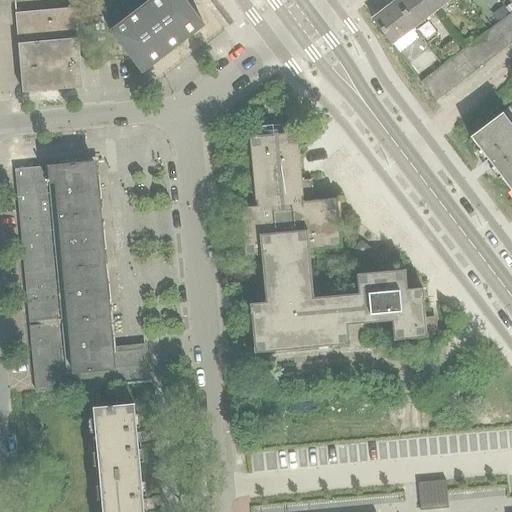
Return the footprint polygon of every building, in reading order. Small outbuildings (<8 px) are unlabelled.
[(142,74),(205,27),(187,3),(190,0),(150,0),(109,31),(142,74)] [(415,27),(437,10),(428,0),(396,0),(395,1),(415,27)] [(428,0),(437,10),(450,0),(428,0)] [(372,19),(392,44),(415,27),(395,1),(372,19)] [(78,44),(89,43),(86,7),(15,14),(23,94),(82,88),(78,44)] [(503,7),(493,15),(498,22),(508,15),(503,7)] [(511,44),(511,25),(506,18),(497,25),(511,45),(511,44)] [(511,45),(497,25),(487,32),(502,52),(511,45)] [(502,52),(487,32),(478,39),(493,59),(502,52)] [(493,59),(478,39),(468,46),(483,66),(493,59)] [(453,42),(443,49),(450,59),(460,51),(453,42)] [(483,66),(468,46),(459,54),(474,73),(483,66)] [(474,73),(459,54),(449,61),(464,81),(474,73)] [(464,81),(449,61),(440,68),(455,88),(464,81)] [(455,88),(440,68),(430,75),(445,95),(455,88)] [(430,75),(421,82),(436,102),(445,95),(430,75)] [(468,138),(507,190),(511,185),(511,128),(500,113),(468,138)] [(404,271),(356,275),(357,295),(313,299),(308,251),(341,248),(337,199),(303,203),(297,133),(249,137),(255,207),(240,209),(244,257),(260,256),(264,303),(249,304),(253,354),(348,345),(347,326),(391,322),(392,341),(427,338),(422,289),(406,290),(404,271)] [(28,289),(104,281),(94,164),(58,167),(57,162),(47,163),(47,168),(17,171),(28,289)] [(111,353),(104,281),(28,289),(37,393),(146,383),(143,350),(111,353)] [(377,420),(375,395),(331,397),(331,395),(307,397),(309,424),(377,420)] [(139,471),(133,405),(92,408),(98,475),(139,471)] [(143,511),(139,471),(98,475),(101,511),(143,511)] [(445,481),(418,483),(420,510),(447,508),(445,481)]
